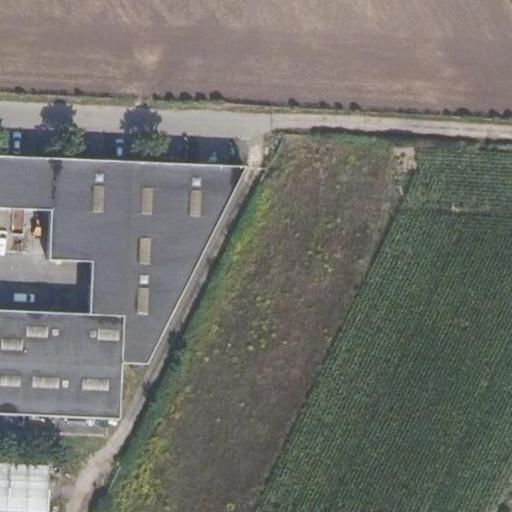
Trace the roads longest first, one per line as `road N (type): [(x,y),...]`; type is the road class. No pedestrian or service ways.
road 1 (unclassified): [(0,109),(278,119)]
road 2 (track): [(278,119),(511,133)]
